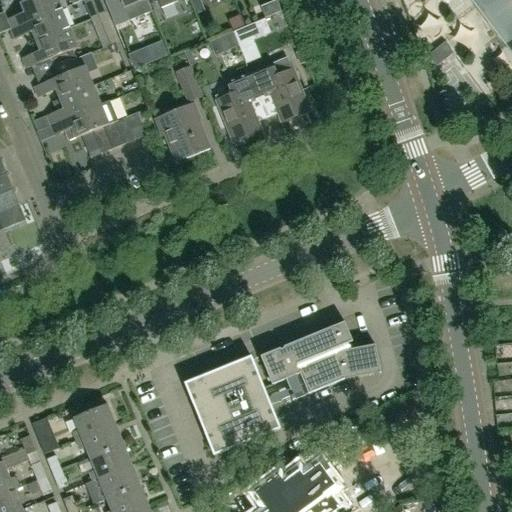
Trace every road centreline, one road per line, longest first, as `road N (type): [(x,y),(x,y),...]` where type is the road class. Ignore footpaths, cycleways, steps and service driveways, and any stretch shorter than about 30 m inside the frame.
road 1 (residential): [(0,382),(431,203)]
road 2 (tertiary): [(486,511),(431,203)]
road 3 (residential): [(59,245),(311,141)]
road 4 (tertiary): [(431,203),(359,0)]
road 5 (residential): [(59,245),(58,223),(0,79)]
